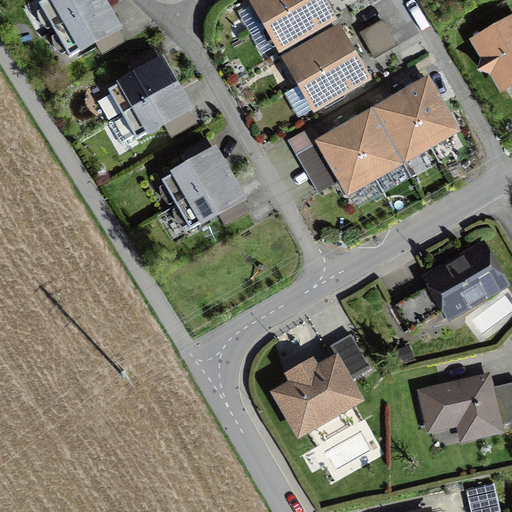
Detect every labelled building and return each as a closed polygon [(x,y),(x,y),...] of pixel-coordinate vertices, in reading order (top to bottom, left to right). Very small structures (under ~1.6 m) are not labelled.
[(38,0),(54,27),(101,0),(38,0)] [(123,24),(109,0),(101,0),(54,27),(70,55),(95,40),(102,52),(125,40),(118,27),(123,24)] [(237,11),(248,30),(298,0),(251,0),(253,2),(237,11)] [(338,15),(329,0),(298,0),(248,30),(261,52),(276,44),(280,50),(338,15)] [(282,53),(297,80),(356,46),(340,20),(282,53)] [(360,34),(366,45),(389,33),(382,22),(374,26),(360,34)] [(511,23),(472,48),(482,67),(480,81),(492,84),(502,102),(511,96),(511,23)] [(396,48),(389,33),(366,45),(374,60),(396,48)] [(373,75),(356,46),(297,80),(299,83),(284,92),(298,116),(313,108),(314,109),(373,75)] [(97,100),(108,120),(180,81),(164,51),(157,54),(153,47),(128,61),(132,67),(116,76),(118,80),(107,87),(111,93),(97,100)] [(429,77),(399,94),(431,150),(461,133),(429,77)] [(194,105),(180,81),(108,120),(122,145),(163,123),(171,137),(197,123),(189,108),(194,105)] [(406,164),(431,150),(399,94),(374,108),(406,164)] [(369,113),(342,121),(376,177),(399,164),(369,113)] [(370,181),(376,177),(342,121),(317,136),(315,137),(318,142),(325,154),(332,167),(340,180),(349,194),(353,191),(359,201),(376,191),(370,181)] [(317,136),(311,125),(287,140),(296,155),(318,142),(315,137),(317,136)] [(161,177),(175,202),(234,170),(218,141),(211,144),(207,136),(182,149),(186,157),(170,166),(173,171),(161,177)] [(325,154),(318,142),(296,155),(303,166),(325,154)] [(332,167),(325,154),(303,166),(311,179),(332,167)] [(340,180),(332,167),(311,179),(318,192),(340,180)] [(247,196),(234,170),(175,202),(176,204),(157,214),(170,238),(218,213),(224,224),(249,211),(243,198),(247,196)] [(511,289),(487,248),(426,285),(451,325),(511,289)] [(354,379),(372,368),(351,332),(327,346),(331,353),(318,361),(314,353),(307,357),(306,354),(287,365),(289,367),(284,370),(288,378),(270,389),(299,437),(323,422),(329,433),(344,424),(338,414),(365,398),(354,379)] [(504,436),(502,428),(511,426),(511,388),(494,392),(491,378),(419,394),(428,438),(457,431),(460,446),(504,436)] [(469,503),(495,497),(493,485),(467,491),(469,503)] [(498,511),(495,497),(469,503),(471,511),(498,511)]
